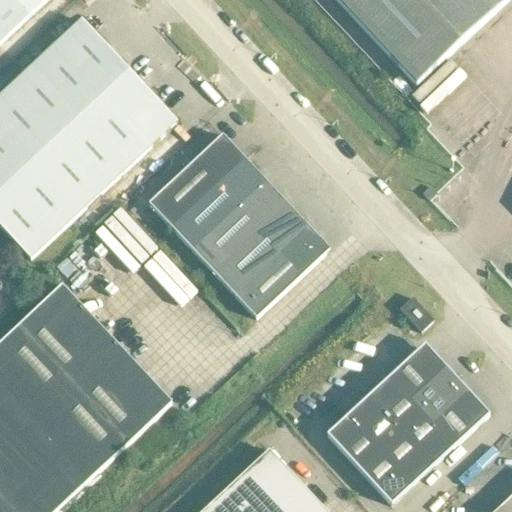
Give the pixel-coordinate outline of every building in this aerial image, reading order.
[(0,0),(0,46),(50,0),(0,0)] [(511,0),(334,0),(417,88),(511,0)] [(82,23),(0,99),(0,229),(31,263),(178,126),(82,23)] [(149,207),(171,230),(246,160),(245,159),(240,164),(230,154),(235,150),(223,138),(149,207)] [(171,230),(192,253),(267,183),(266,182),(261,187),(252,177),(256,173),(245,161),(246,160),(171,230)] [(267,183),(192,253),(213,276),(288,206),(288,205),(283,210),(273,200),(277,196),(266,184),(267,183)] [(430,203),(431,202),(437,196),(437,195),(430,189),(423,196),(430,203)] [(213,276),(235,299),(310,229),(309,228),(304,233),(294,222),(298,219),(287,207),(289,206),(288,206),(213,276)] [(257,322),(319,263),(327,256),(326,254),(325,255),(316,245),(320,241),(309,230),(310,229),(235,299),(257,322)] [(0,346),(0,511),(59,511),(173,406),(63,288),(0,346)] [(434,323),(413,300),(400,312),(421,335),(434,323)] [(425,347),(389,381),(411,404),(447,371),(425,347)] [(411,404),(422,416),(432,427),(468,394),(447,371),(411,404)] [(369,400),(401,435),(422,416),(411,404),(389,381),(369,400)] [(468,394),(432,427),(454,451),(490,418),(468,394)] [(369,400),(348,419),(381,454),(401,435),(369,400)] [(290,429),(305,420),(292,401),(278,410),(290,429)] [(422,416),(401,435),(434,470),(454,451),(432,427),(422,416)] [(360,473),(381,454),(348,419),(327,438),(360,473)] [(401,435),(381,454),(413,489),(434,470),(401,435)] [(324,511),(270,453),(206,511),(324,511)] [(413,489),(381,454),(360,473),(392,508),(413,489)] [(511,511),(511,499),(498,511),(511,511)]
